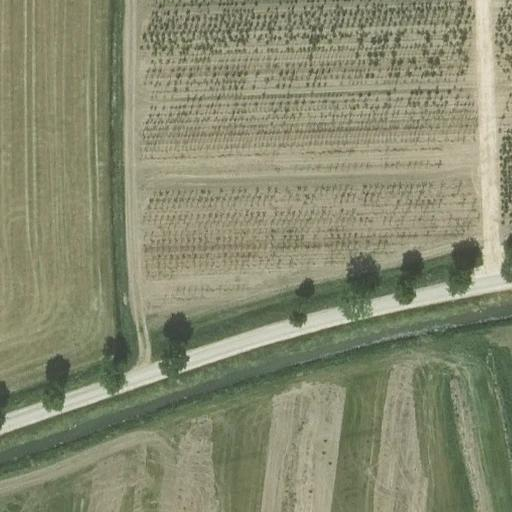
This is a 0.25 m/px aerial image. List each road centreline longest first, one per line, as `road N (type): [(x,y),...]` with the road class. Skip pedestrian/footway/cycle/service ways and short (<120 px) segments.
road 1 (unclassified): [(0,426),(254,339),(511,279)]
road 2 (track): [(483,0),(493,283)]
